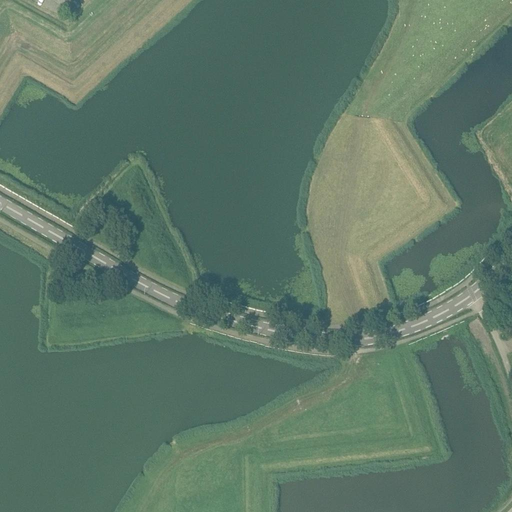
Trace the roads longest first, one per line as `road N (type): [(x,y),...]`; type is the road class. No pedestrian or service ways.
road 1 (tertiary): [(275,331),(173,300),(0,203)]
road 2 (track): [(144,511),(184,453),(267,424),(348,379),(360,339)]
road 3 (tertiary): [(275,331),(360,339),(403,329),(471,294)]
